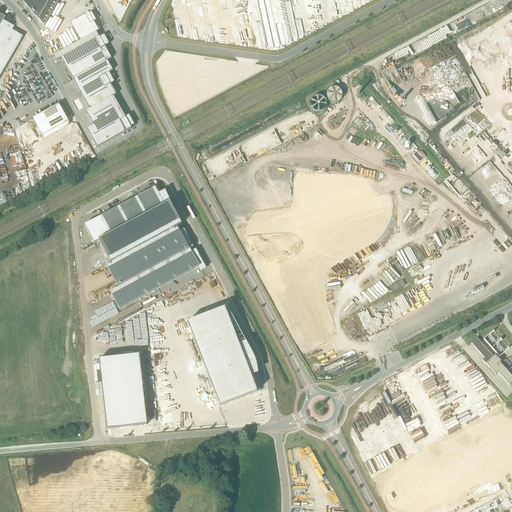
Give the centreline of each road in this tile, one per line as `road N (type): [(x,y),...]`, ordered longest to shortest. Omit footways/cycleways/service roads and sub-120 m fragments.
road 1 (unclassified): [(97,443),(75,222),(83,210),(158,172),(169,178),(265,356),(276,426)]
road 2 (tertiary): [(144,41),(151,97),(309,398)]
road 3 (tertiary): [(318,393),(155,94),(151,42)]
road 4 (unclassified): [(389,0),(278,60),(151,42)]
road 5 (tertiary): [(334,401),(511,306)]
road 6 (tertiary): [(97,443),(276,426)]
road 7 (unknown): [(201,303),(183,314),(179,332),(206,401),(238,430)]
